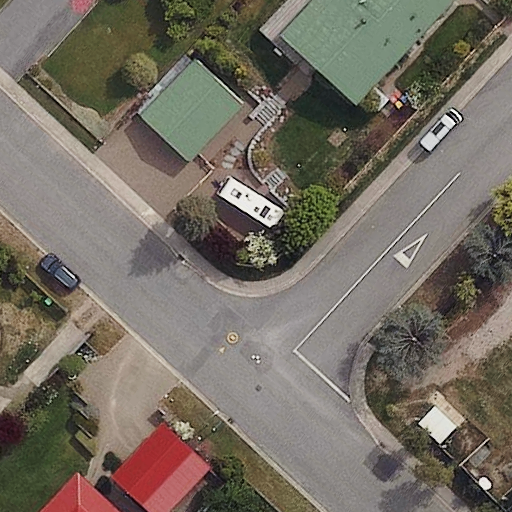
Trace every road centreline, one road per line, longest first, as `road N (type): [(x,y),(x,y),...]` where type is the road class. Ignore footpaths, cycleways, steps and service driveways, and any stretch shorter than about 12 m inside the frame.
road 1 (residential): [(261,386),(511,116)]
road 2 (residential): [(0,143),(261,386)]
road 3 (residential): [(261,386),(393,511)]
